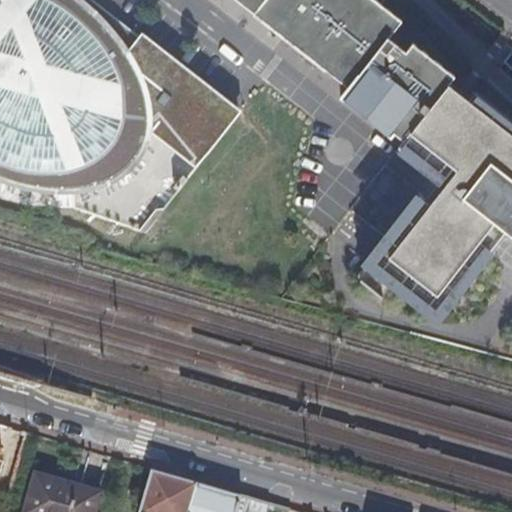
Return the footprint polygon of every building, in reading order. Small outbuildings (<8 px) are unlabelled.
[(0,0),(0,178),(28,188),(72,193),(106,186),(131,169),(145,145),(149,130),(146,93),(131,52),(105,24),(78,0),(0,0)] [(403,140),(398,147),(438,179),(424,197),(420,193),(365,263),(370,266),(391,283),(436,319),(505,232),(511,237),(511,122),(474,92),(468,100),(447,84),(454,76),(412,43),(405,51),(388,37),(401,21),(379,3),(375,0),(235,0),(241,4),(279,34),(347,87),(340,97),(390,136),(393,132),(403,140)] [(0,199),(12,203),(74,210),(146,237),(242,114),(228,104),(142,38),(131,52),(146,93),(149,130),(145,145),(131,169),(106,186),(72,193),(28,188),(0,178),(0,199)] [(391,283),(370,266),(359,279),(381,296),(391,283)] [(152,469),(139,511),(187,511),(196,482),(159,471),(152,469)] [(94,511),(100,492),(37,474),(26,511),(29,511),(94,511)] [(236,511),(241,494),(222,489),(196,482),(187,511),(236,511)] [(241,494),(236,511),(243,511),(248,496),(241,494)] [(266,511),(270,502),(248,496),(243,511),(266,511)]
